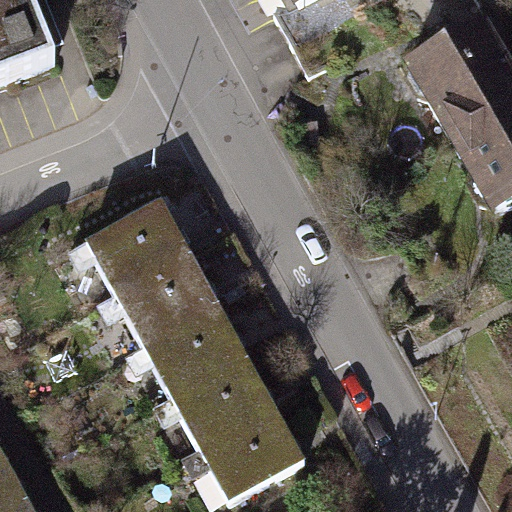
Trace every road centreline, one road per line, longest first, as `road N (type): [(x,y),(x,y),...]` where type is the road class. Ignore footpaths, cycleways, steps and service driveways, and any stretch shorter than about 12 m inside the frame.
road 1 (tertiary): [(229,109),(451,511)]
road 2 (residential): [(229,109),(0,203)]
road 3 (tertiary): [(168,0),(229,109)]
